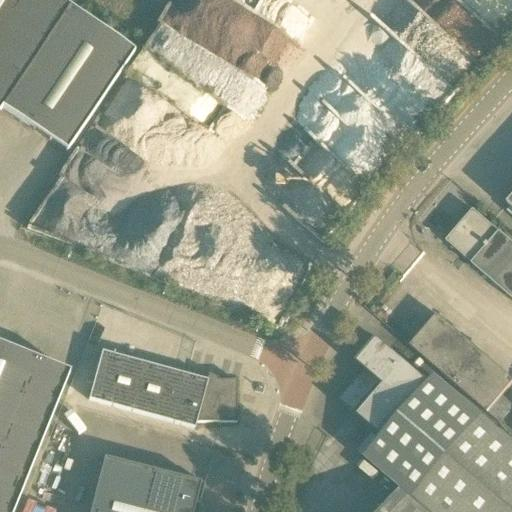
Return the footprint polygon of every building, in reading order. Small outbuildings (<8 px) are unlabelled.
[(0,0),(0,112),(3,109),(70,9),(57,0),(0,0)] [(178,0),(264,57),(274,42),(267,38),(275,26),(236,0),(178,0)] [(382,89),(377,115),(332,132),(313,115),(330,158),(314,175),(308,160),(314,157),(296,142),(285,154),(347,210),(511,27),(511,0),(472,0),(470,11),(495,33),(436,22),(411,0),(390,0),(387,4),(415,29),(387,40),(379,83),(362,80),(368,95),(382,89)] [(135,52),(70,9),(3,109),(67,153),(135,52)] [(511,245),(499,234),(474,211),(446,243),(471,265),(511,300),(511,245)] [(511,384),(511,380),(453,329),(438,316),(410,348),(487,414),(511,384)] [(0,511),(14,511),(70,374),(0,345),(0,511)] [(340,402),(383,439),(430,384),(387,348),(340,402)] [(102,354),(89,402),(195,430),(197,425),(237,424),(236,382),(186,382),(187,377),(102,354)] [(430,384),(383,439),(366,459),(406,494),(390,511),(511,511),(511,445),(434,379),(430,384)] [(104,460),(90,511),(193,511),(196,504),(200,505),(205,486),(104,460)]
